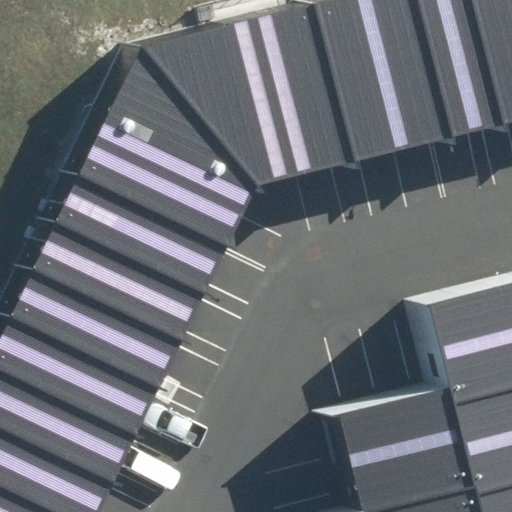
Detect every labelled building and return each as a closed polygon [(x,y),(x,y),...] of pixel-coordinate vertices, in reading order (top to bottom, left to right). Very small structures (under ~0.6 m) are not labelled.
[(283,160),(333,147),(294,0),(246,0),(124,31),(234,173),(283,160)] [(382,134),(431,121),(399,0),(294,0),(333,147),(382,134)] [(455,115),(479,109),(451,0),(399,0),(431,121),(455,115)] [(511,100),(511,0),(451,0),(479,109),(511,100)] [(124,31),(60,162),(208,233),(221,203),(234,173),(124,31)] [(197,256),(208,233),(60,162),(37,209),(185,280),(197,256)] [(174,303),(185,280),(37,209),(15,256),(163,327),(174,303)] [(151,351),(163,327),(15,256),(0,286),(0,307),(140,374),(151,351)] [(434,383),(511,363),(511,263),(410,288),(430,369),(434,383)] [(129,398),(140,374),(0,307),(0,365),(117,421),(129,398)] [(457,477),(511,463),(511,363),(434,383),(453,461),(457,477)] [(106,445),(117,421),(0,365),(0,423),(95,468),(106,445)] [(332,451),(341,488),(453,461),(434,383),(430,369),(318,397),(332,451)] [(73,511),(83,492),(95,468),(0,423),(0,481),(64,511),(73,511)] [(465,511),(457,477),(453,461),(341,488),(321,493),(325,511),(465,511)] [(511,511),(511,463),(457,477),(465,511),(511,511)] [(64,511),(0,481),(0,511),(64,511)]
